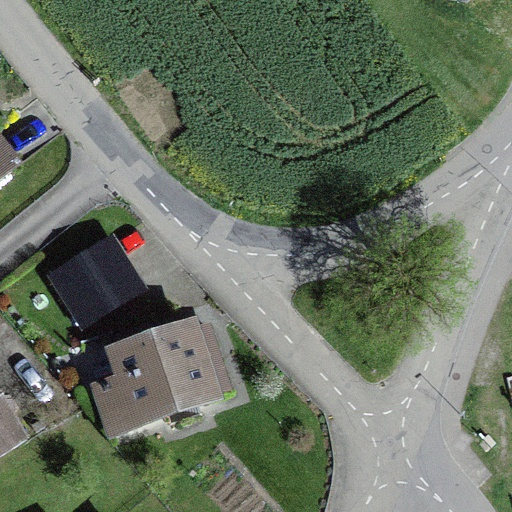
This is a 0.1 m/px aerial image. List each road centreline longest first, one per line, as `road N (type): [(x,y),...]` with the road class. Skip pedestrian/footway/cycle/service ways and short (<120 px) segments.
road 1 (unclassified): [(190,234),(236,253),(324,252),(401,223),(511,140)]
road 2 (unclassified): [(390,448),(511,158)]
road 3 (unclassified): [(390,448),(190,234)]
road 4 (unclassified): [(126,161),(2,0)]
road 5 (residential): [(0,263),(126,161)]
